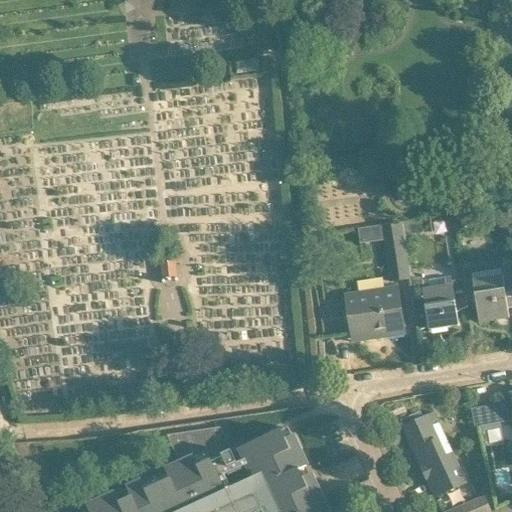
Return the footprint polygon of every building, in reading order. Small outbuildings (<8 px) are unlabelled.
[(491,0),(493,11),(506,10),(504,0),(491,0)] [(236,63),(237,74),(259,72),(257,61),(236,63)] [(413,222),(400,224),(404,245),(416,243),(413,222)] [(409,279),(409,277),(404,245),(400,224),(383,227),(391,282),(409,279)] [(163,281),(163,284),(165,284),(165,282),(175,281),(175,283),(178,283),(178,280),(177,280),(176,263),(162,264),(163,281)] [(505,293),(511,291),(511,268),(472,275),(480,323),(509,318),(505,293)] [(409,277),(409,279),(417,333),(429,328),(429,331),(459,326),(457,314),(468,308),(464,280),(452,282),(451,278),(423,282),(422,279),(409,277)] [(381,298),(346,303),(351,337),(386,332),(387,337),(405,335),(398,289),(384,291),(384,292),(381,298)] [(508,421),(505,403),(471,409),(475,428),(508,421)] [(400,426),(401,427),(403,426),(404,428),(403,428),(436,498),(467,484),(435,414),(420,421),(418,416),(426,412),(425,410),(417,416),(409,421),(400,426)] [(154,479),(158,488),(147,493),(144,485),(144,484),(128,491),(132,500),(121,505),(118,497),(117,496),(88,510),(88,511),(89,511),(189,511),(199,508),(200,511),(206,511),(230,501),(212,464),(223,459),(228,470),(238,466),(237,465),(221,428),(220,428),(168,436),(167,436),(181,466),(166,473),(167,474),(171,482),(160,487),(156,478),(154,479)] [(327,511),(317,489),(297,447),(296,447),(297,449),(295,449),(296,450),(290,452),(282,434),(289,431),(289,432),(290,431),(289,429),(242,451),(252,473),(253,472),(253,471),(258,469),(266,487),(261,489),(261,488),(259,489),(261,493),(263,493),(262,490),(267,488),(274,504),(277,511),(327,511)] [(14,445),(18,455),(29,450),(27,445),(14,445)] [(18,455),(22,463),(33,458),(29,450),(18,455)] [(22,463),(25,471),(36,466),(33,458),(22,463)] [(25,471),(29,479),(40,474),(36,466),(25,471)] [(29,479),(33,487),(44,482),(40,474),(29,479)] [(33,487),(36,495),(47,490),(44,482),(33,487)] [(36,495),(40,503),(51,498),(47,490),(36,495)] [(40,503),(44,511),(55,506),(51,498),(40,503)] [(451,511),(490,511),(485,498),(451,511)]
